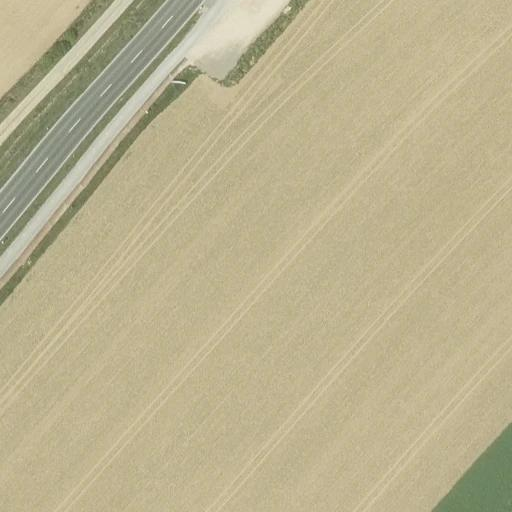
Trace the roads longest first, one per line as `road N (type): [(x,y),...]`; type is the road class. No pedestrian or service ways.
road 1 (track): [(0,363),(130,221),(290,0)]
road 2 (secondary): [(0,319),(260,0)]
road 3 (track): [(0,249),(199,0)]
